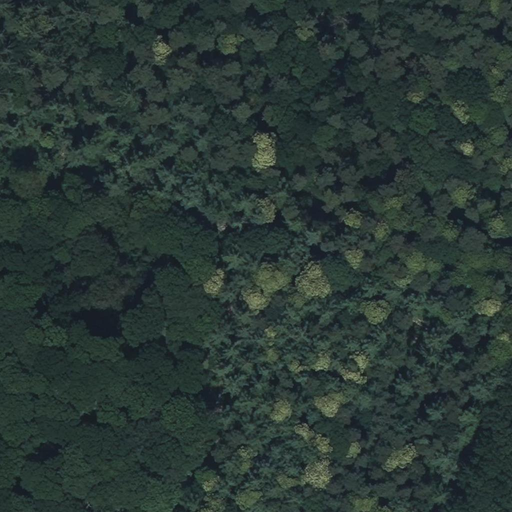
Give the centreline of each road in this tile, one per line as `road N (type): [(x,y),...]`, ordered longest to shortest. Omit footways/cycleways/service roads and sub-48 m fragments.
road 1 (track): [(0,142),(175,219),(282,247),(511,372)]
road 2 (track): [(439,511),(511,363)]
